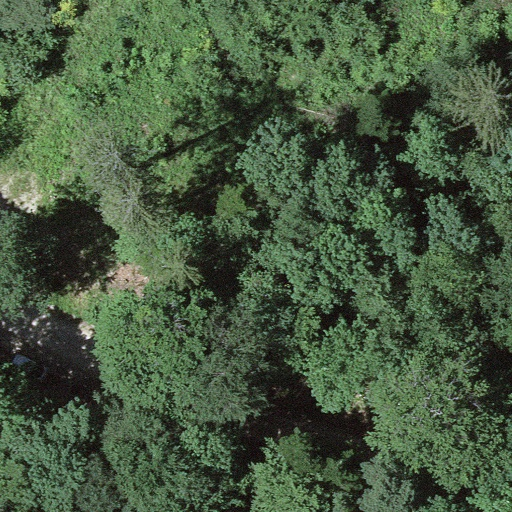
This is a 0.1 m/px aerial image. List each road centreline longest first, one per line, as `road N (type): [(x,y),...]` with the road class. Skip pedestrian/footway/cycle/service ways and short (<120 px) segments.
road 1 (track): [(0,308),(184,399),(348,457),(511,475)]
road 2 (track): [(125,0),(0,195)]
